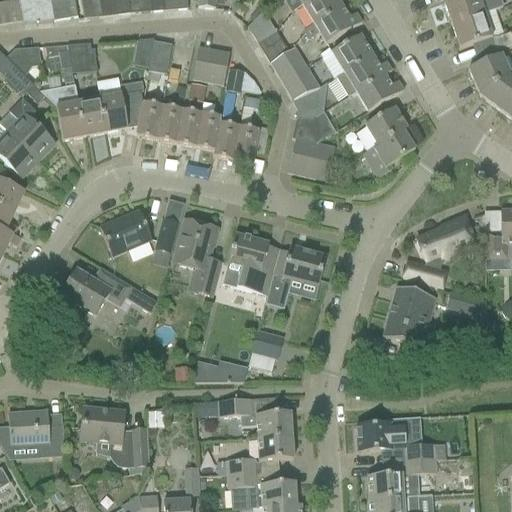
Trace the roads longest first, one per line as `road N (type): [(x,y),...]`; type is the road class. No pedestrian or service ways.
road 1 (residential): [(11,353),(10,313),(19,291),(82,207),(109,185),(150,178),(371,231)]
road 2 (residential): [(331,511),(325,396),(371,231)]
road 3 (residential): [(456,132),(373,0)]
road 4 (residential): [(371,231),(456,132)]
